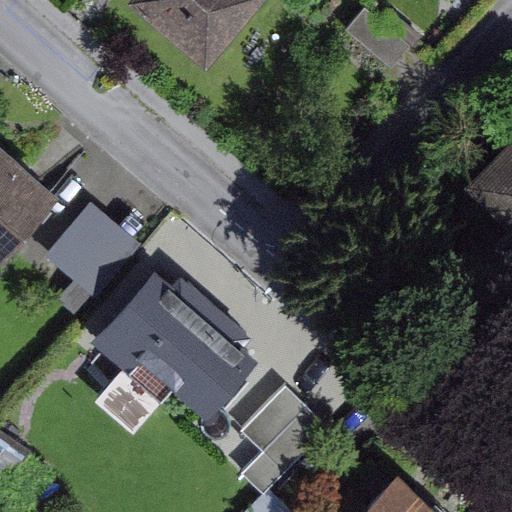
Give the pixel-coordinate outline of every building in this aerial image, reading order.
[(129,0),(204,65),(261,0),(129,0)] [(367,0),(349,26),(398,59),(422,25),(384,0),(367,0)] [(511,137),(468,183),(511,225),(511,137)] [(0,263),(62,193),(0,138),(0,263)] [(49,250),(96,290),(143,236),(96,195),(49,250)] [(263,351),(160,260),(91,338),(162,400),(183,375),(216,404),(263,351)] [(235,425),(273,472),(334,422),(296,376),(235,425)] [(455,511),(381,440),(311,511),(455,511)]
